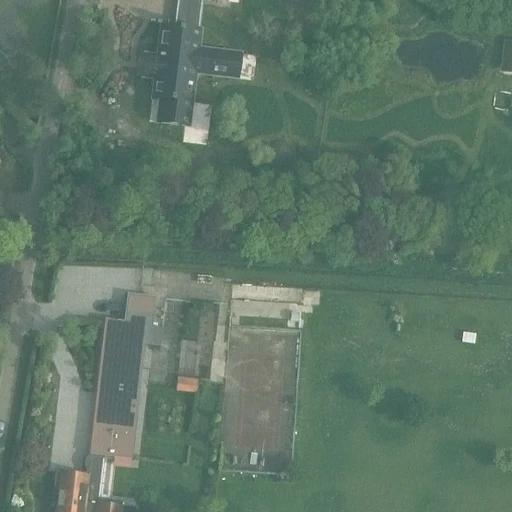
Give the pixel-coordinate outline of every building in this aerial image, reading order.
[(150,56),(147,79),(154,80),(151,100),(157,100),(157,102),(154,124),(160,124),(184,127),(188,128),(191,104),(195,74),(225,78),(228,53),(197,49),(200,31),(160,26),(156,57),(150,56)] [(143,146),(146,80),(121,79),(119,108),(101,108),(100,144),(143,146)] [(98,375),(114,377),(111,402),(95,400),(89,452),(113,455),(132,457),(145,347),(159,349),(161,333),(149,332),(153,299),(129,296),(126,325),(104,322),(98,375)] [(216,321),(218,303),(202,302),(200,319),(216,321)] [(136,511),(134,509),(83,503),(86,476),(60,473),(55,511),(136,511)]
